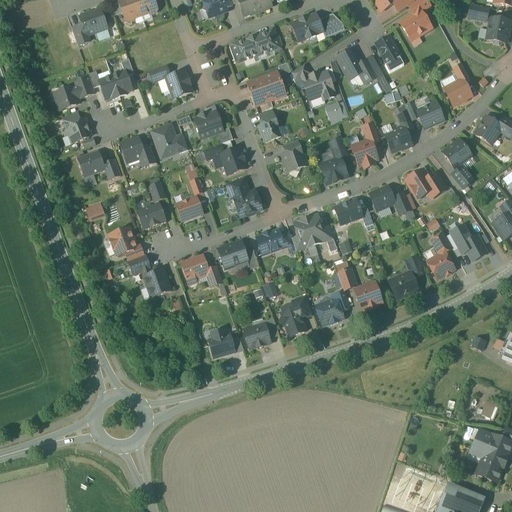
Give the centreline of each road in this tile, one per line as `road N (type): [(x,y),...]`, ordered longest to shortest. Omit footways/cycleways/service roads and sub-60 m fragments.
road 1 (tertiary): [(511,273),(415,327),(144,411)]
road 2 (tertiary): [(112,396),(0,88)]
road 3 (residential): [(278,217),(361,188),(425,153),(511,68)]
road 4 (residential): [(233,92),(278,217)]
